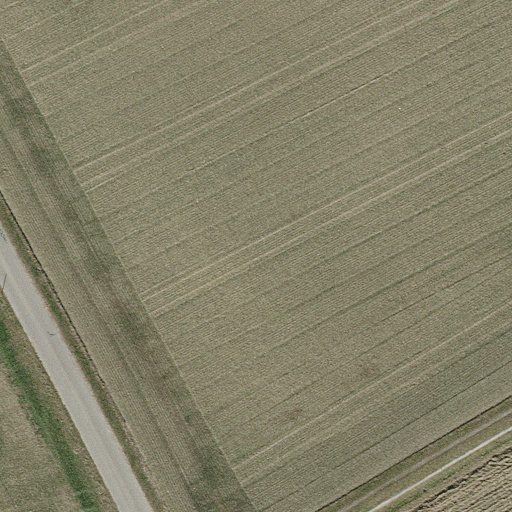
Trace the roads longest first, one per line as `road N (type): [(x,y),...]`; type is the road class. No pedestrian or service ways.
road 1 (track): [(142,511),(0,247)]
road 2 (track): [(366,511),(511,427)]
